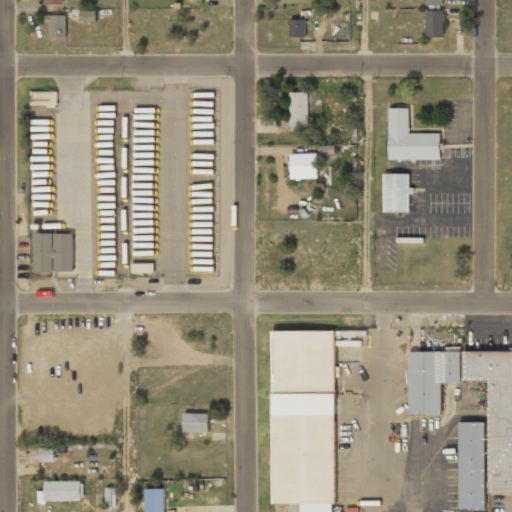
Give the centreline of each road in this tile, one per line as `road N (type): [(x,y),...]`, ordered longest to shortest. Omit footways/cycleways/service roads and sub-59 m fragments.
road 1 (residential): [(255,511),(243,304),(243,0)]
road 2 (residential): [(6,511),(3,0)]
road 3 (residential): [(511,66),(0,67)]
road 4 (residential): [(511,303),(0,303)]
road 5 (residential): [(485,304),(484,0)]
